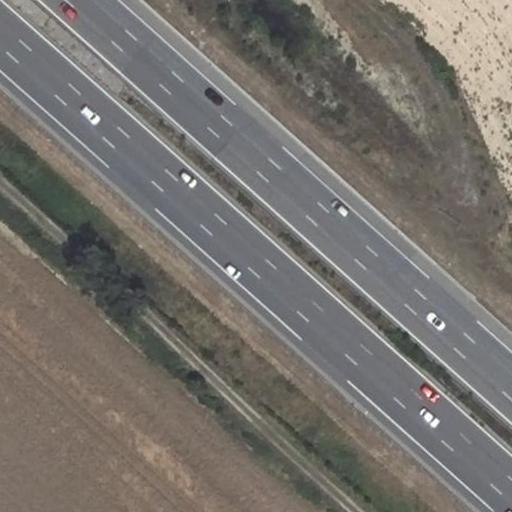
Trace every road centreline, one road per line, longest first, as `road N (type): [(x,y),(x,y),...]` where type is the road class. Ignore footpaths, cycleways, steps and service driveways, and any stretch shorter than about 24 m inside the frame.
road 1 (motorway): [(0,34),(511,490)]
road 2 (motorway): [(511,388),(75,0)]
road 3 (track): [(0,181),(361,511)]
road 4 (track): [(167,0),(419,225),(442,207)]
